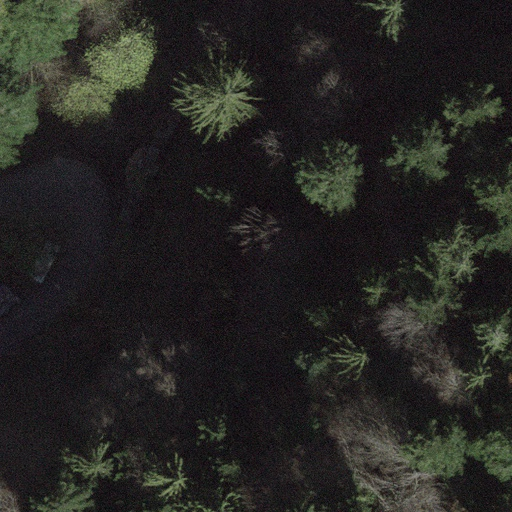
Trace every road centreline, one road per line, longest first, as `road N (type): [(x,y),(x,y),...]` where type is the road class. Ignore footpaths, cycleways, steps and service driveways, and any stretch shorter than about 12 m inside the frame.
road 1 (track): [(234,0),(35,177)]
road 2 (track): [(35,177),(81,202),(84,244),(0,340)]
